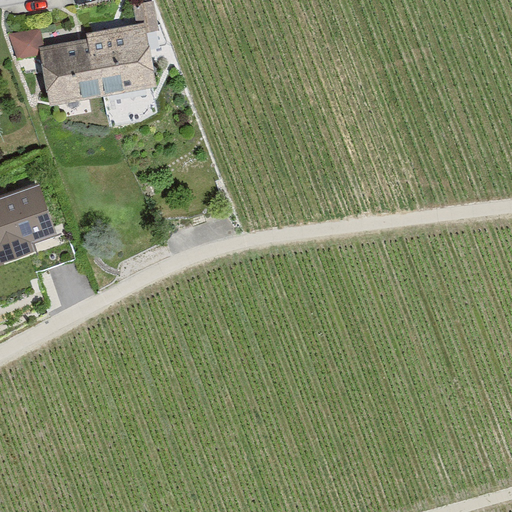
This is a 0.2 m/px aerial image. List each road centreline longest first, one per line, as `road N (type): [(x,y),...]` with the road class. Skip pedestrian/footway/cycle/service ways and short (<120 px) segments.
road 1 (track): [(511,205),(240,242)]
road 2 (residential): [(240,242),(0,356)]
